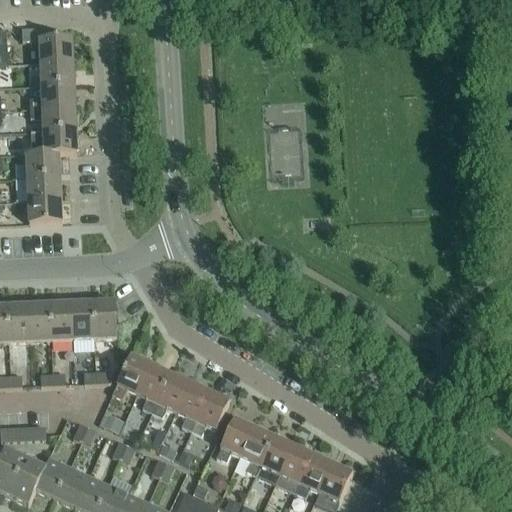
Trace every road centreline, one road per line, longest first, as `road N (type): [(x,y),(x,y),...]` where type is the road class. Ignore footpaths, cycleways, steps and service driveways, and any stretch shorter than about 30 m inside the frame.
road 1 (residential): [(465,511),(179,328),(135,260)]
road 2 (tertiary): [(511,473),(249,311),(211,275),(189,237)]
road 3 (residential): [(135,260),(111,196),(109,19)]
road 4 (tertiary): [(189,237),(176,190),(163,0)]
road 5 (unclassified): [(0,270),(135,260)]
